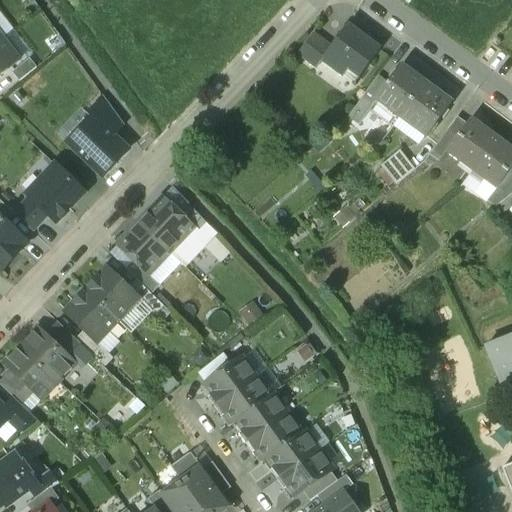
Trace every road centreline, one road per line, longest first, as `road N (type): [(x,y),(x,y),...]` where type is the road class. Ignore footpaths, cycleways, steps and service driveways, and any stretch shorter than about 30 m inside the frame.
road 1 (residential): [(315,0),(0,325)]
road 2 (residential): [(366,0),(511,99)]
